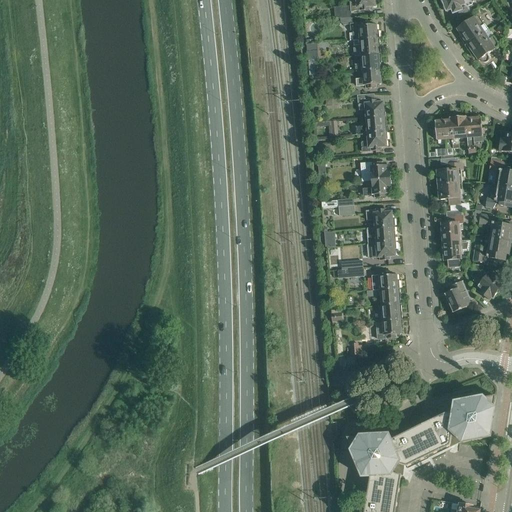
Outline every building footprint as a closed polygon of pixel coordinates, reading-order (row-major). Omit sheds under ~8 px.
[(344,11),(337,12),(337,19),(340,19),(343,19),(349,18),(349,12),(351,12),(370,10),(370,7),(375,7),(374,0),(357,0),(357,2),(353,2),(353,6),(344,7),(344,11)] [(439,0),(442,4),(444,4),(447,12),(452,10),(453,14),(456,13),(458,18),(469,13),(467,7),(472,5),(474,2),(472,0),(439,0)] [(474,19),(473,18),(465,24),(461,22),(458,24),(459,28),(457,29),(462,35),(459,37),(465,47),(489,31),(485,24),(484,25),(479,18),(476,17),(474,19)] [(343,19),(340,19),(341,23),(344,25),(346,25),(350,25),(350,31),(354,34),(354,41),(379,39),(379,31),(377,31),(376,25),(371,26),(371,22),(361,23),(353,24),(353,18),(352,18),(349,18),(343,19)] [(498,44),(489,31),(465,47),(472,56),(475,54),(479,61),(481,60),(482,61),(482,62),(483,62),(483,63),(484,63),(485,63),(486,63),(487,63),(487,62),(488,62),(488,61),(489,60),(489,59),(489,58),(488,57),(487,55),(495,50),(495,49),(498,47),(498,44)] [(379,39),(354,41),(355,57),(381,55),(379,39)] [(307,52),(308,61),(319,60),(318,51),(307,52)] [(381,55),(355,57),(357,72),(382,70),(381,55)] [(382,70),(357,72),(364,72),(364,80),(357,80),(358,87),(366,86),(367,89),(376,88),(376,85),(381,85),(381,79),(383,79),(382,70)] [(363,96),(357,96),(357,97),(358,111),(367,110),(368,119),(386,118),(385,110),(383,110),(383,103),(378,104),(378,101),(375,101),(374,95),(363,96)] [(459,138),(467,137),(465,117),(464,117),(463,116),(458,116),(457,118),(451,119),(453,150),(460,149),(459,138)] [(466,117),(465,117),(467,137),(469,157),(476,156),(476,153),(477,153),(476,147),(474,148),(474,143),(483,142),(483,135),(485,135),(484,129),(482,129),(482,121),(480,119),(466,120),(466,117)] [(368,126),(355,127),(356,136),(369,135),(387,133),(386,118),(368,119),(368,126)] [(454,156),(453,150),(451,119),(450,119),(451,121),(437,122),(435,124),(436,132),(434,133),(435,139),(437,138),(437,141),(446,140),(448,157),(454,156)] [(369,142),(362,143),(363,149),(363,153),(372,152),(381,151),(381,147),(386,147),(386,140),(388,140),(387,133),(369,135),(369,142)] [(511,134),(508,134),(507,140),(501,139),(499,152),(511,153),(511,134)] [(492,158),(491,161),(497,162),(495,172),(493,185),(495,185),(498,185),(511,187),(511,169),(506,169),(504,163),(502,162),(502,159),(492,158)] [(442,172),(437,172),(439,186),(462,184),(460,171),(462,171),(462,164),(460,164),(460,163),(457,164),(457,159),(441,160),(442,165),(448,165),(448,170),(442,170),(442,172)] [(325,162),(318,162),(318,163),(320,186),(327,185),(325,162)] [(373,163),(361,164),(362,182),(366,182),(372,182),(391,180),(390,171),(388,171),(388,166),(383,166),(383,163),(373,164),(373,163)] [(366,190),(363,190),(364,196),(367,196),(376,195),(376,199),(385,198),(385,194),(390,194),(390,188),(392,188),(391,180),(372,182),(373,190),(366,190)] [(463,199),(462,184),(439,186),(440,200),(449,199),(449,206),(465,205),(464,199),(463,199)] [(487,197),(485,208),(492,209),(497,202),(500,203),(499,206),(509,208),(511,207),(511,187),(498,185),(495,185),(494,193),(491,193),(490,197),(487,197)] [(355,206),(339,207),(340,216),(355,215),(355,206)] [(377,211),(368,212),(369,221),(375,220),(376,229),(395,227),(394,219),(392,220),(392,213),(387,213),(386,210),(377,211)] [(461,242),(461,241),(460,230),(459,230),(458,224),(463,224),(463,217),(462,217),(462,211),(446,212),(447,212),(447,218),(444,218),(445,225),(442,225),(443,234),(441,234),(441,243),(461,242)] [(492,229),(490,237),(511,241),(511,235),(511,226),(509,226),(509,223),(510,223),(498,221),(496,224),(493,223),(491,216),(481,214),(479,225),(487,226),(487,228),(492,229)] [(376,229),(369,230),(370,245),(377,244),(396,243),(395,227),(376,229)] [(511,241),(490,237),(489,246),(486,245),(486,248),(475,246),(473,261),(483,262),(485,255),(488,255),(487,258),(498,260),(498,262),(505,263),(506,254),(509,255),(510,250),(510,249),(511,249),(511,248),(511,247),(511,242),(511,243),(511,242),(511,241)] [(470,241),(461,241),(461,242),(441,243),(442,252),(444,252),(445,261),(448,261),(448,267),(460,266),(460,260),(461,260),(461,253),(462,253),(462,252),(468,252),(469,252),(470,241)] [(370,245),(369,245),(370,259),(372,259),(380,258),(381,261),(390,260),(390,257),(395,257),(395,250),(397,249),(396,243),(377,244),(370,245)] [(472,264),(471,271),(475,271),(472,276),(476,279),(474,281),(480,285),(478,286),(480,288),(477,291),(482,295),(489,300),(492,297),(493,298),(503,286),(502,284),(504,281),(494,273),(491,276),(488,274),(487,276),(482,271),(483,266),(472,264)] [(356,269),(344,270),(345,278),(363,276),(363,269),(356,269)] [(392,276),(391,272),(381,273),(382,277),(373,278),(374,291),(367,292),(400,289),(399,280),(397,281),(397,275),(392,276)] [(447,303),(450,303),(454,313),(456,313),(456,315),(464,311),(463,309),(472,305),(462,283),(463,282),(461,278),(457,276),(454,278),(453,281),(455,285),(451,287),(453,291),(446,295),(446,296),(445,298),(447,303)] [(382,307),(401,305),(400,289),(367,292),(368,297),(381,296),(382,307)] [(401,305),(382,307),(376,307),(377,323),(402,320),(401,305)] [(338,310),(331,311),(333,327),(340,326),(338,310)] [(402,320),(377,323),(378,340),(397,338),(397,335),(402,335),(401,329),(403,329),(402,320)] [(461,441),(463,443),(490,437),(495,410),(494,409),(496,397),(484,399),(483,398),(455,404),(454,410),(391,441),(389,436),(361,438),(360,438),(347,439),(352,451),(352,452),(363,477),(371,477),(365,511),(395,511),(401,476),(402,466),(407,467),(450,446),(461,441)]
